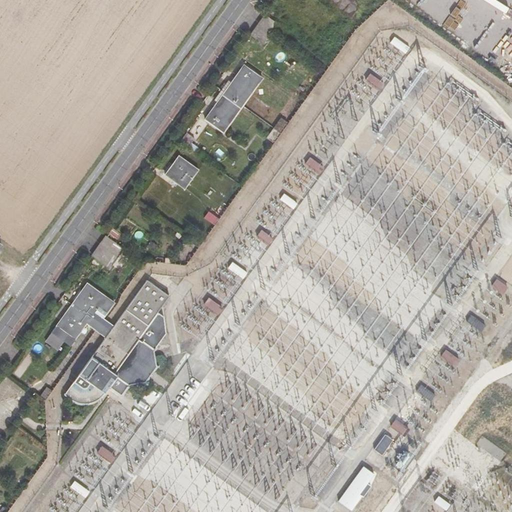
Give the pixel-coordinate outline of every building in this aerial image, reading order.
[(251,33),(263,43),(278,23),(266,14),(251,33)] [(395,38),(390,44),(406,55),(410,49),(395,38)] [(225,131),(262,81),(246,68),(208,119),(225,131)] [(372,74),(366,81),(380,91),(386,84),(372,74)] [(185,191),(199,170),(180,155),(165,175),(185,191)] [(312,158),(306,165),(320,176),(326,169),(312,158)] [(285,195),(281,201),(295,210),(299,204),(285,195)] [(100,232),(113,240),(120,229),(107,222),(100,232)] [(262,230),(257,237),(269,247),(275,240),(262,230)] [(105,251),(113,240),(100,232),(94,242),(105,251)] [(233,263),(228,269),(244,280),(248,274),(233,263)] [(172,296),(150,279),(115,325),(97,310),(107,297),(88,283),(50,334),(69,348),(87,324),(106,338),(64,395),(72,401),(79,404),(86,405),(96,403),(106,394),(107,391),(109,389),(121,397),(128,387),(146,387),(160,365),(157,346),(167,334),(166,316),(160,312),(172,296)] [(499,281),(494,289),(507,297),(511,289),(499,281)] [(210,299),(205,306),(219,316),(224,309),(210,299)] [(471,315),(467,323),(482,333),(487,325),(471,315)] [(447,349),(440,359),(455,369),(462,360),(447,349)] [(422,385),(416,393),(431,403),(436,395),(422,385)] [(396,419),(390,428),(405,438),(411,429),(396,419)] [(387,434),(375,451),(382,457),(395,440),(387,434)] [(103,447),(97,455),(111,465),(117,457),(103,447)] [(375,472),(364,464),(339,500),(352,509),(362,494),(360,493),(375,472)] [(75,482),(70,488),(86,500),(91,493),(75,482)] [(438,495),(434,501),(446,508),(450,502),(438,495)]
